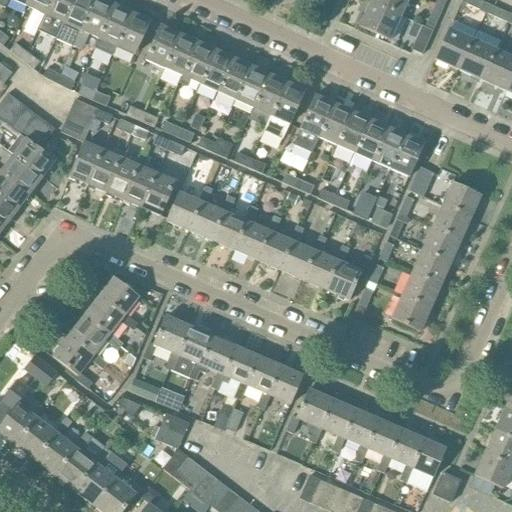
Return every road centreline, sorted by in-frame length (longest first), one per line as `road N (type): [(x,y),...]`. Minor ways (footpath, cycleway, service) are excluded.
road 1 (residential): [(0,317),(64,235),(450,397),(511,262)]
road 2 (residential): [(511,142),(191,0)]
